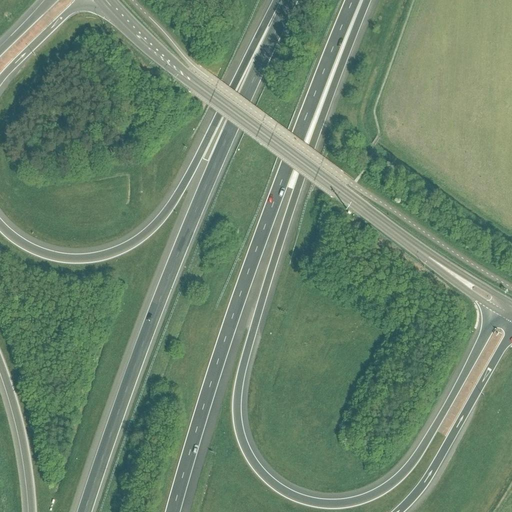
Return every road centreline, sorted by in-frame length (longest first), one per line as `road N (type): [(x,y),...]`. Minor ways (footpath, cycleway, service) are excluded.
road 1 (motorway): [(496,311),(422,448),(384,490),(346,503),(308,502),(267,481),(246,453),(236,412),(247,348),(358,22),(358,0)]
road 2 (motorway): [(291,0),(194,213),(84,511)]
road 3 (motorway): [(173,511),(231,319),(353,0)]
road 4 (motorway): [(277,0),(185,183),(152,230),(104,256),(73,259),(39,252),(0,224)]
road 5 (primary): [(427,257),(195,83)]
road 6 (motorway): [(398,511),(429,475),(511,330)]
road 7 (motorway): [(0,362),(32,511)]
road 8 (primary): [(95,0),(146,52),(195,83)]
